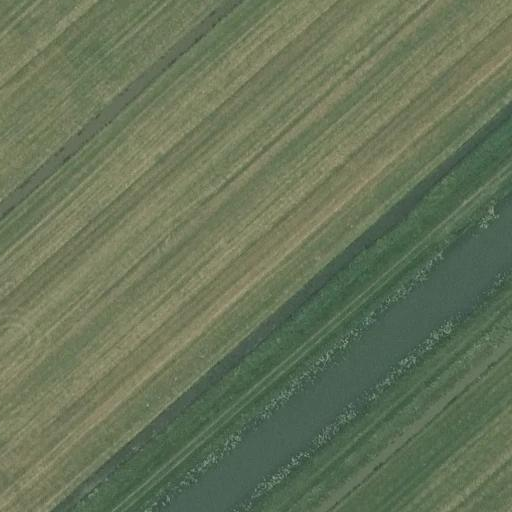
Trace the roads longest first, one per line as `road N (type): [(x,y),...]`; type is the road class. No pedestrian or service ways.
road 1 (track): [(124,511),(511,168)]
road 2 (track): [(511,301),(270,511)]
